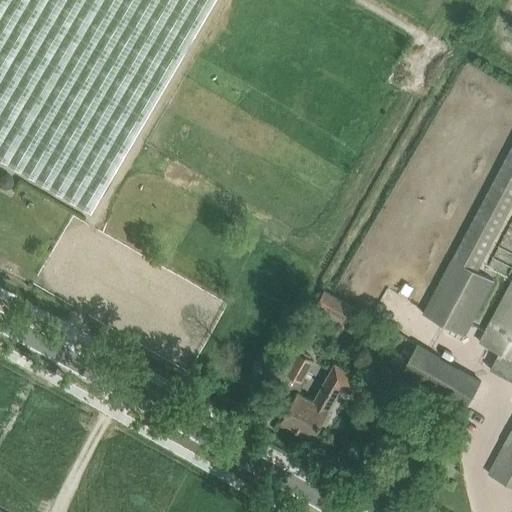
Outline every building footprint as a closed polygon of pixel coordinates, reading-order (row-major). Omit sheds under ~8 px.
[(0,0),(0,157),(89,210),(212,0),(0,0)] [(511,147),(423,314),(445,326),(466,337),(495,282),(477,272),(511,207),(511,279),(479,340),(500,351),(490,370),(511,381),(511,147)] [(352,306),(335,296),(324,290),(316,304),(344,320),(352,306)] [(419,344),(402,375),(466,410),(483,379),(419,344)] [(286,375),(297,381),(302,384),(314,362),(298,353),(286,375)] [(353,394),(361,379),(334,364),(328,377),(313,402),(297,393),(291,403),(282,421),(313,438),(323,421),(328,424),(334,413),(329,410),(341,388),(353,394)] [(511,431),(498,456),(489,474),(511,485),(511,431)]
